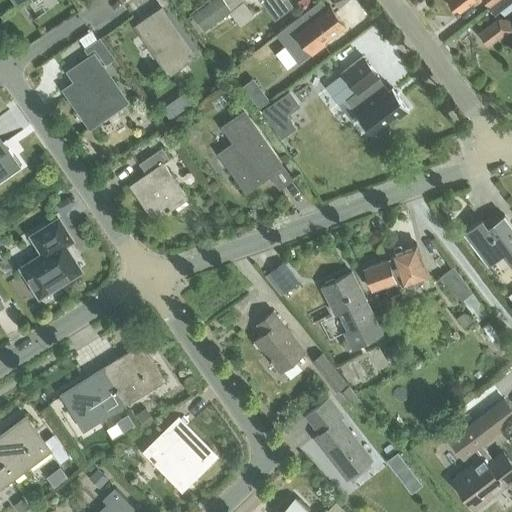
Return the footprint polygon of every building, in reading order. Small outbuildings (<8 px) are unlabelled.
[(246,0),(209,0),(192,13),(193,14),(188,18),(199,33),(203,29),(204,31),(231,11),(241,26),(255,15),(245,1),(246,0)] [(450,0),(460,11),(461,10),(461,9),(472,0),(485,0),(489,5),(495,0),(450,0)] [(511,0),(499,0),(490,7),(494,13),(500,9),(504,14),(511,7),(511,0)] [(312,54),(325,44),(323,42),(345,25),(330,6),(295,32),(312,54)] [(151,25),(142,33),(162,63),(171,75),(195,59),(186,46),(161,8),(146,18),(151,25)] [(511,29),(511,20),(498,20),(480,33),(488,43),(506,29),(511,29)] [(284,27),(249,55),(257,65),(292,37),(284,27)] [(94,30),(78,42),(83,49),(86,54),(94,49),(105,65),(114,59),(99,38),(94,30)] [(76,80),(65,88),(91,126),(126,102),(93,55),(70,71),(76,80)] [(363,55),(342,71),(358,91),(347,99),(374,134),(408,107),(399,95),(392,86),(387,90),(378,77),(379,76),(363,55)] [(261,90),(251,98),(258,108),(268,100),(261,90)] [(289,91),(263,110),(281,136),(295,127),(285,114),(298,105),(289,91)] [(165,108),(172,117),(182,110),(176,101),(165,108)] [(271,172),(280,186),(291,178),(244,112),(224,126),(235,142),(220,153),(246,190),(271,172)] [(0,136),(0,180),(23,165),(12,149),(9,150),(0,136)] [(130,182),(154,218),(187,197),(165,162),(170,158),(163,147),(140,162),(147,172),(130,182)] [(465,232),(489,264),(502,253),(511,265),(511,264),(511,225),(504,215),(488,227),(482,219),(465,232)] [(70,275),(65,266),(73,261),(63,244),(70,240),(58,221),(39,233),(50,251),(24,267),(40,293),(70,275)] [(394,257),(392,257),(364,267),(372,289),(396,280),(397,284),(401,282),(402,281),(404,285),(429,275),(417,242),(392,251),(394,257)] [(299,281),(284,261),(270,272),(273,276),(270,278),(281,294),(299,281)] [(439,277),(459,302),(463,300),(478,320),(487,313),(453,267),(439,277)] [(322,286),(335,312),(340,310),(349,329),(345,331),(348,338),(341,341),(346,350),(382,332),(351,271),(322,286)] [(467,311),(458,318),(465,327),(474,320),(467,311)] [(256,340),(281,372),(306,352),(274,312),(259,324),(265,332),(256,340)] [(143,343),(102,369),(125,404),(166,379),(143,343)] [(398,344),(386,350),(395,368),(407,362),(398,344)] [(323,354),(313,362),(337,391),(347,383),(323,354)] [(84,430),(125,404),(102,369),(62,394),(84,430)] [(339,390),(344,396),(352,390),(347,384),(339,390)] [(464,459),(471,454),(476,461),(453,479),(476,508),(511,479),(511,462),(504,451),(493,459),(481,443),(482,442),(484,444),(511,422),(511,405),(504,395),(448,439),(464,459)] [(328,397),(305,414),(320,433),(315,437),(348,478),(372,459),(340,419),(343,416),(328,397)] [(145,408),(135,415),(141,423),(150,417),(145,408)] [(135,426),(129,416),(121,421),(128,431),(135,426)] [(0,435),(0,461),(13,478),(50,450),(26,417),(0,435)] [(145,451),(183,488),(217,454),(189,427),(179,437),(177,434),(172,440),(164,432),(145,451)] [(58,431),(49,435),(60,459),(69,455),(58,431)] [(0,487),(13,478),(0,461),(0,487)] [(108,479),(98,469),(90,477),(99,487),(108,479)] [(415,474),(405,482),(413,491),(422,484),(415,474)] [(137,511),(114,490),(107,498),(111,503),(101,511),(137,511)] [(23,511),(32,506),(25,497),(14,505),(18,511),(23,511)] [(328,511),(326,509),(322,511),(309,511),(296,499),(282,511),(328,511)]
